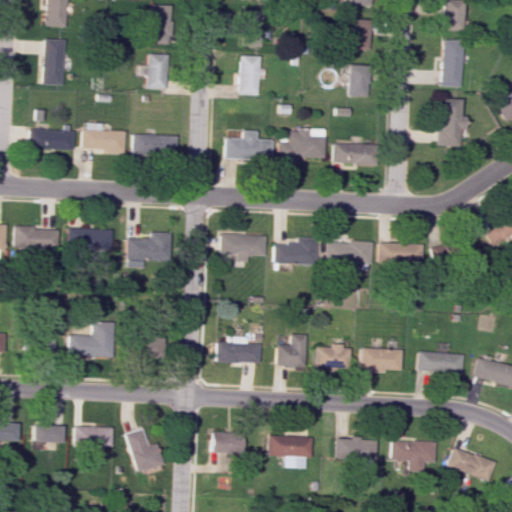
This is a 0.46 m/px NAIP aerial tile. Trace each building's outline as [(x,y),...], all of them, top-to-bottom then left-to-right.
[(41,0),(41,26),(62,27),(62,0),(41,0)] [(457,30),(458,0),(437,0),(437,29),(457,30)] [(167,4),(147,4),(146,42),(166,43),(167,4)] [(236,45),(257,46),(258,10),(237,10),(236,45)] [(346,30),(340,30),(341,49),(366,49),(365,18),(346,19),(346,30)] [(58,84),(59,39),(39,38),(38,83),(58,84)] [(455,86),(456,39),(437,39),(435,85),(455,86)] [(134,64),(134,75),(143,75),(143,88),(162,88),(163,53),(144,53),(144,65),(134,64)] [(234,94),(254,94),(256,55),(236,54),(234,94)] [(365,95),(364,64),(344,64),(344,96),(365,95)] [(511,113),(511,87),(489,102),(501,121),(511,113)] [(433,145),(454,146),(455,138),(460,138),(460,119),(455,119),(455,98),(434,98),(433,145)] [(320,156),(319,128),(282,129),(282,141),(273,141),(273,160),(291,160),(291,157),(320,156)] [(24,148),(67,149),(68,130),(24,129),(24,148)] [(219,157),(267,159),(268,139),(251,139),(251,131),(237,130),(237,138),(220,137),(219,157)] [(172,134),(127,133),(127,156),(171,157),(172,134)] [(328,162),(371,164),(372,144),(328,142),(328,162)] [(511,204),(477,227),(488,245),(510,230),(511,232),(511,204)] [(53,227),(9,226),(8,249),(53,249),(53,227)] [(106,250),(107,229),(63,227),(62,251),(91,252),(91,249),(106,250)] [(166,231),(145,231),(145,238),(122,237),(121,266),(138,266),(139,259),(165,260),(166,231)] [(214,253),(231,253),(231,260),(243,261),(243,254),(260,255),(260,234),(215,233),(214,253)] [(292,243),(269,242),(268,262),(310,264),(311,237),(292,236),(292,243)] [(320,240),(319,264),(349,265),(349,263),(366,263),(367,242),(320,240)] [(418,243),(373,242),(372,262),(417,264),(418,243)] [(436,248),(427,248),(427,259),(436,259),(436,248)] [(108,356),(108,321),(87,321),(86,334),(64,334),(63,355),(108,356)] [(50,332),(31,331),(30,352),(49,353),(50,332)] [(300,334),(285,333),(285,344),(271,344),(271,364),(300,365),(300,334)] [(157,337),(134,336),(134,357),(157,357),(157,337)] [(211,341),(211,361),(255,362),(256,343),(243,343),(243,336),(228,336),(228,341),(211,341)] [(345,345),(325,344),(325,346),(310,346),(309,366),(344,367),(345,345)] [(395,348),(355,347),(354,369),(394,370),(395,348)] [(457,353),(413,351),(412,371),(457,373),(457,353)] [(511,371),(511,366),(472,357),(467,376),(509,386),(511,371)] [(0,439),(12,440),(13,422),(0,421),(0,439)] [(57,441),(57,424),(28,424),(28,441),(57,441)] [(69,445),(106,446),(106,426),(69,426),(69,445)] [(142,444),(139,428),(121,432),(129,470),(157,465),(152,442),(142,444)] [(239,432),(207,431),(206,451),(238,452),(239,432)] [(306,457),(307,436),(263,435),(263,455),(279,455),(279,467),(300,467),(300,457),(306,457)] [(330,458),(369,460),(370,438),(330,437),(330,458)] [(429,463),(430,441),(386,439),(385,459),(403,460),(402,471),(419,472),(419,462),(429,463)] [(490,461),(448,446),(441,465),(483,480),(490,461)] [(511,511),(511,479),(508,475),(490,487),(506,511),(511,511)]
